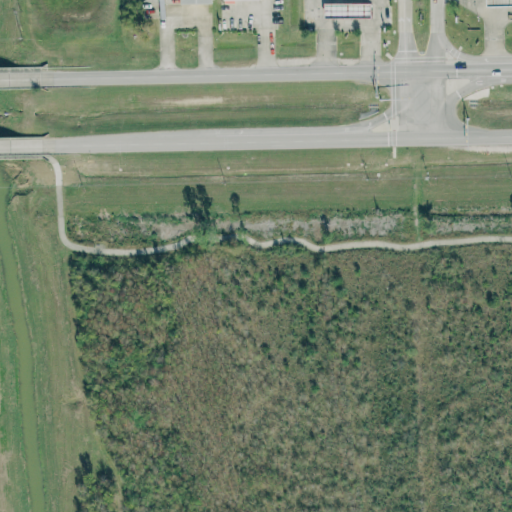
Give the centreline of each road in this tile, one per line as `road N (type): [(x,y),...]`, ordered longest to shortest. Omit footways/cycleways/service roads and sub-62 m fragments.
road 1 (primary): [(493,72),(40,80)]
road 2 (primary): [(41,149),(211,144)]
road 3 (tertiary): [(438,138),(434,0)]
road 4 (primary): [(322,141),(384,117),(437,83)]
